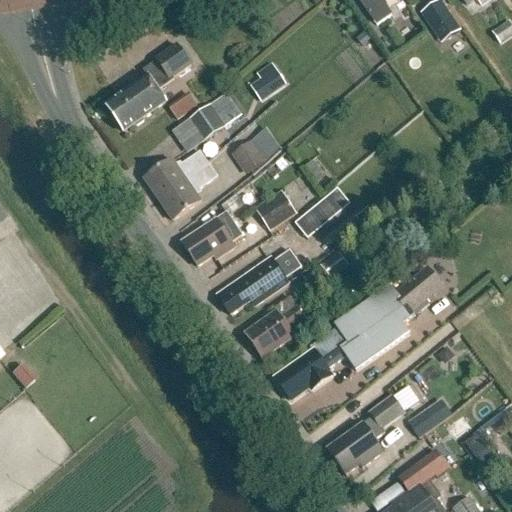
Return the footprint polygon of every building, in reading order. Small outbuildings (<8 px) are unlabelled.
[(462,33),(442,3),(425,15),(439,34),(445,30),(452,40),(462,33)] [(365,35),(358,41),(363,47),(370,41),(365,35)] [(106,108),(107,109),(125,135),(135,128),(139,130),(144,126),(144,122),(167,106),(159,95),(175,83),(174,81),(192,68),(177,48),(156,62),(157,64),(143,73),(148,79),(106,108)] [(272,68),(259,77),(262,82),(271,96),(285,87),(272,68)] [(190,121),(205,143),(225,129),(210,107),(190,121)] [(234,155),(247,175),(264,165),(252,144),(234,155)] [(144,181),(159,202),(186,183),(207,164),(200,154),(180,168),(181,169),(178,171),(172,162),(144,181)] [(312,162),(303,169),(316,185),(325,178),(312,162)] [(159,202),(174,223),(200,204),(195,195),(217,179),(207,164),(186,183),(159,202)] [(338,192),(313,212),(326,227),(350,207),(338,192)] [(296,217),(282,195),(255,213),(270,234),(296,217)] [(368,210),(356,220),(364,230),(376,219),(368,210)] [(232,245),(243,238),(227,215),(182,245),(198,269),(214,258),(216,262),(235,250),(232,245)] [(337,252),(302,279),(313,293),(348,266),(337,252)] [(221,303),(232,318),(251,304),(255,309),(268,300),(267,299),(286,286),(285,286),(295,279),(283,262),(274,269),(273,268),(255,281),(250,275),(224,293),(228,298),(221,303)] [(390,289),(336,329),(338,332),(310,351),(313,355),(275,381),(291,404),(293,403),(293,402),(309,391),(312,394),(332,379),(322,365),(341,352),(356,373),(409,337),(401,327),(413,318),(409,313),(441,288),(428,273),(396,297),(390,289)] [(367,298),(353,277),(332,291),(346,312),(367,298)] [(298,309),(282,320),(278,313),(245,336),(264,363),(296,341),(292,335),(308,324),(298,309)] [(447,350),(437,358),(442,363),(449,364),(454,359),(447,350)] [(21,367),(11,375),(25,391),(35,382),(21,367)] [(382,432),(404,416),(392,400),(370,416),(373,420),(329,452),(329,451),(327,452),(346,479),(347,478),(360,469),(362,471),(384,455),(383,454),(383,455),(375,443),(385,436),(382,432)] [(408,426),(419,441),(436,430),(425,415),(408,426)] [(476,440),(467,447),(482,467),(492,460),(476,440)] [(393,511),(442,511),(436,503),(440,500),(428,484),(435,479),(436,481),(449,472),(436,454),(399,480),(409,496),(392,507),(395,511),(393,511)] [(477,511),(469,499),(450,511),(477,511)]
